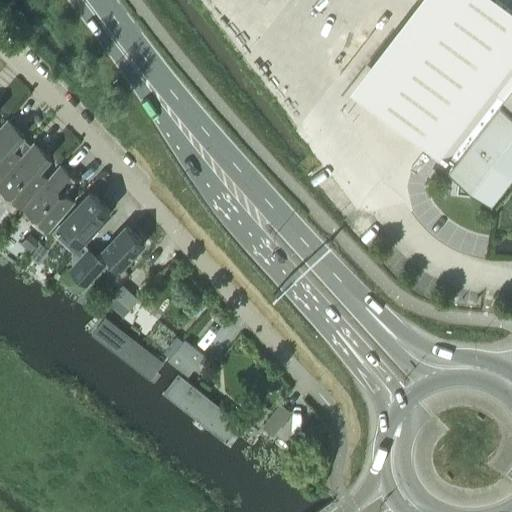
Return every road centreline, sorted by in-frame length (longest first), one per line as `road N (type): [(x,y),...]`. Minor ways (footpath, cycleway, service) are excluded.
road 1 (unclassified): [(289,361),(0,47)]
road 2 (primary): [(242,196),(96,0)]
road 3 (primary): [(383,325),(286,227),(242,196)]
road 4 (primary): [(242,196),(256,235),(338,335)]
road 5 (primary): [(510,369),(430,354),(383,325)]
